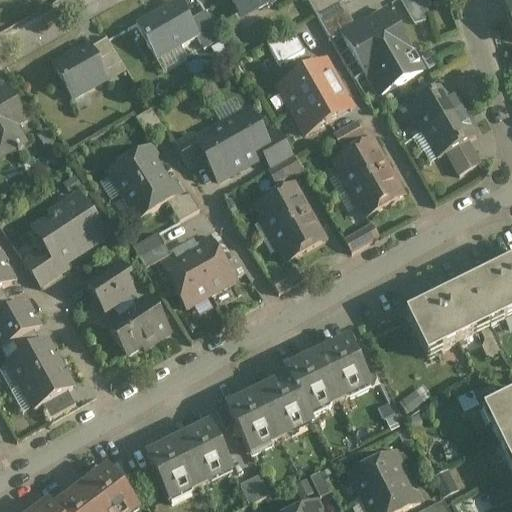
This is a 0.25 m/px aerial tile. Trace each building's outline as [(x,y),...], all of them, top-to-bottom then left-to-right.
[(227,0),(229,1),(231,0),(234,0),(243,14),(268,0),(227,0)] [(307,0),(318,18),(342,5),(350,0),(307,0)] [(405,0),(408,25),(429,22),(426,0),(405,0)] [(188,24),(176,3),(136,27),(158,64),(197,41),(199,40),(188,24)] [(342,5),(318,18),(331,42),(337,39),(341,37),(341,36),(343,39),(357,31),(342,5)] [(511,5),(503,9),(511,33),(511,5)] [(341,36),(341,37),(367,84),(372,81),(381,98),(423,74),(388,13),(371,22),(373,25),(365,29),(364,27),(357,31),(343,39),(341,36)] [(221,41),(205,14),(188,24),(199,40),(197,41),(203,52),(221,41)] [(267,47),(279,69),(304,55),(292,33),(267,47)] [(88,48),(54,69),(75,103),(108,85),(103,76),(122,66),(107,43),(91,52),(88,48)] [(279,92),(292,115),(339,89),(326,66),(279,92)] [(431,83),(411,95),(416,105),(437,93),(431,83)] [(416,105),(408,110),(423,136),(461,114),(446,88),(437,93),(416,105)] [(352,113),(339,89),(292,115),(305,139),(352,113)] [(8,92),(0,97),(0,160),(24,147),(14,130),(26,124),(8,92)] [(151,113),(135,122),(148,143),(164,134),(151,113)] [(461,114),(423,136),(438,162),(446,157),(467,145),(476,140),(461,114)] [(248,116),(221,130),(244,170),(264,160),(270,156),(264,144),(248,116)] [(357,125),(334,138),(341,151),(365,138),(357,125)] [(196,144),(195,145),(205,163),(218,185),(244,170),(221,130),(196,144)] [(278,136),(264,144),(270,156),(264,160),(272,173),(282,167),(294,161),(278,136)] [(193,139),(175,149),(189,172),(205,163),(195,145),(196,144),(193,139)] [(373,145),(335,166),(350,193),(386,172),(379,159),(381,158),(373,145)] [(467,145),(446,157),(452,167),(473,155),(467,145)] [(152,149),(108,177),(122,200),(159,177),(153,168),(156,166),(158,159),(152,149)] [(473,155),(452,167),(459,180),(480,168),(473,155)] [(294,161),(282,167),(289,180),(292,184),(301,173),(294,161)] [(272,173),(268,175),(275,188),(289,180),(282,167),(272,173)] [(386,172),(350,193),(365,219),(402,198),(395,184),(393,185),(386,172)] [(169,187),(167,188),(159,177),(122,200),(138,224),(168,205),(180,198),(182,196),(176,189),(169,187)] [(294,190),(257,211),(272,237),(306,217),(299,205),(301,203),(294,190)] [(190,198),(181,201),(180,198),(168,205),(180,225),(199,213),(190,198)] [(78,200),(49,220),(52,223),(33,235),(45,254),(56,271),(63,267),(104,240),(78,200)] [(306,217),(272,237),(287,264),(323,244),(315,229),(314,230),(306,217)] [(372,228),(345,243),(352,257),(380,241),(372,228)] [(158,237),(133,251),(139,261),(163,247),(158,237)] [(235,286),(210,241),(202,246),(199,253),(200,255),(190,261),(212,299),(235,286)] [(163,247),(139,261),(145,272),(169,258),(163,247)] [(45,254),(24,268),(39,290),(66,272),(63,267),(56,271),(45,254)] [(0,262),(0,261),(0,292),(1,292),(13,285),(0,262)] [(212,299),(190,261),(179,267),(178,265),(169,263),(161,268),(186,313),(212,299)] [(511,264),(405,319),(427,362),(511,318),(511,264)] [(119,268),(92,285),(100,297),(95,301),(104,315),(110,312),(130,298),(121,286),(128,282),(119,268)] [(294,271),(271,285),(278,298),(302,285),(294,271)] [(147,301),(136,308),(130,298),(110,312),(118,324),(107,332),(127,360),(142,350),(144,353),(170,336),(147,301)] [(7,303),(0,306),(0,320),(13,313),(7,303)] [(13,313),(0,320),(0,350),(1,352),(13,345),(33,333),(34,333),(39,330),(25,306),(13,313)] [(33,333),(13,345),(20,358),(41,346),(34,333),(33,333)] [(20,358),(8,365),(21,388),(59,367),(46,343),(20,358)] [(287,381),(226,411),(234,428),(249,457),(251,456),(248,451),(266,442),(273,445),(288,438),(290,431),(307,422),(310,427),(312,426),(306,414),(323,405),(331,408),(345,401),(348,393),(364,385),(367,390),(369,389),(347,344),(284,375),(287,381)] [(59,367),(21,388),(34,412),(42,408),(67,394),(72,391),(59,367)] [(425,388),(401,403),(408,414),(432,400),(425,388)] [(494,388),(460,398),(465,413),(499,403),(494,388)] [(67,394),(42,408),(50,422),(75,408),(67,394)] [(511,397),(479,415),(511,475),(511,397)] [(226,411),(224,408),(215,412),(225,432),(234,428),(226,411)] [(209,429),(146,459),(168,505),(169,504),(167,500),(186,491),(191,494),(208,485),(211,479),(228,471),(230,475),(231,475),(209,429)] [(394,455),(348,478),(360,503),(399,483),(394,473),(396,472),(398,463),(394,455)] [(136,511),(107,472),(53,511),(136,511)] [(444,501),(459,494),(449,472),(433,480),(444,501)] [(320,474),(309,480),(319,500),(330,495),(320,474)] [(259,478),(239,488),(249,508),(269,498),(259,478)] [(399,483),(360,503),(364,511),(405,511),(419,505),(415,497),(407,494),(405,495),(399,483)] [(314,502),(296,511),(319,511),(314,502)]
